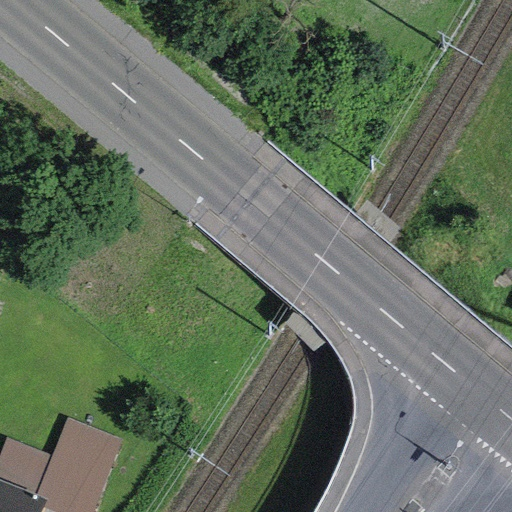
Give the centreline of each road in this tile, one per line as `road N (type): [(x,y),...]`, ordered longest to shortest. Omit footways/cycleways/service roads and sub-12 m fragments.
road 1 (primary): [(18,0),(496,400)]
road 2 (unclassified): [(413,511),(496,400)]
